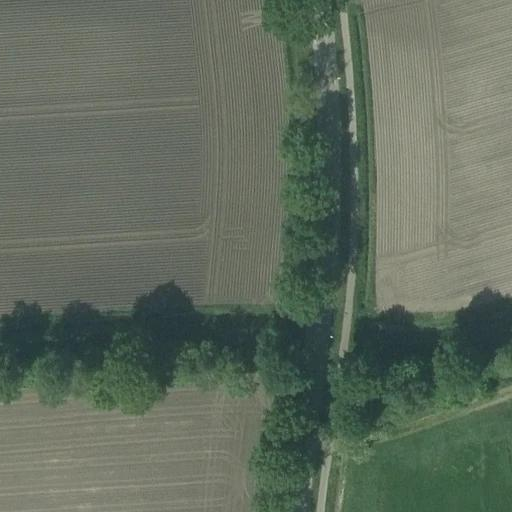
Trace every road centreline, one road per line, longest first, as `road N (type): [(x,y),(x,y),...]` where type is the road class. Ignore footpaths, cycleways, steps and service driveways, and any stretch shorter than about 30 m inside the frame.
road 1 (unclassified): [(294,511),(335,183),(316,0)]
road 2 (track): [(343,351),(230,334),(0,346)]
